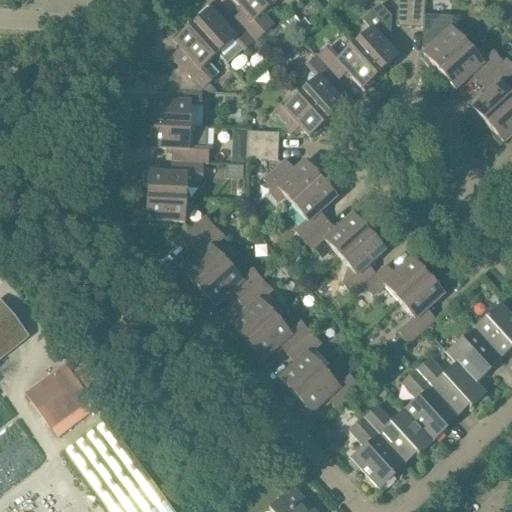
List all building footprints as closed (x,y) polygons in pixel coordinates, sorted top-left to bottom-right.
[(262,16),(271,8),(264,0),(231,0),(243,12),(234,20),(255,43),(272,27),(262,16)] [(410,29),(411,0),(398,0),(396,28),(410,29)] [(425,0),(411,0),(410,29),(422,29),(424,29),(424,17),(425,0)] [(370,32),(354,46),(380,75),(388,67),(390,70),(400,61),(388,48),(393,43),(390,39),(391,19),(380,6),(362,22),(370,32)] [(245,53),(255,43),(234,20),(225,28),(207,9),(197,18),(200,20),(192,27),(217,56),(226,66),(243,51),(245,53)] [(431,66),(439,74),(467,49),(451,31),(451,18),(424,17),(424,29),(422,29),(421,46),(427,52),(420,59),(429,69),(431,66)] [(209,64),(217,56),(192,27),(184,35),(181,32),(172,41),(180,50),(171,59),(180,69),(176,72),(201,92),(219,76),(209,64)] [(293,31),(299,38),(305,32),(302,28),(297,27),(293,31)] [(380,75),(354,46),(337,61),(327,50),(317,59),(327,70),(338,82),(347,74),(364,94),(374,85),(372,82),(380,75)] [(482,65),(467,49),(439,74),(446,82),(443,85),(452,94),(472,77),(480,86),(503,65),(494,55),(482,65)] [(338,82),(327,70),(317,59),(307,68),(317,80),(301,95),(326,123),(334,116),(337,118),(347,110),(329,90),(338,82)] [(479,120),(487,128),(511,104),(511,98),(500,85),(511,74),(511,67),(506,61),(503,65),(480,86),(488,94),(468,112),(477,122),(479,120)] [(150,126),(189,128),(190,106),(200,107),(201,92),(176,72),(166,81),(166,94),(159,94),(158,103),(148,102),(147,115),(151,116),(150,126)] [(318,130),(326,123),(301,95),(284,109),(282,107),(271,117),(290,138),(300,130),(311,142),(321,133),(318,130)] [(511,104),(487,128),(494,136),(491,138),(500,148),(511,137),(511,104)] [(171,164),(203,165),(207,166),(208,152),(205,152),(206,129),(189,128),(150,126),(150,137),(146,137),(146,150),(172,152),(171,164)] [(247,133),(247,147),(278,149),(278,135),(247,133)] [(277,162),(278,149),(247,147),(246,151),(246,161),(277,162)] [(246,151),(238,151),(233,156),(232,163),(246,164),(246,161),(246,151)] [(284,199),(292,207),(320,181),(313,173),(315,171),(307,161),(294,173),(285,163),(263,182),(267,187),(265,188),(269,193),(267,195),(276,205),(284,199)] [(201,189),(202,177),(203,165),(171,164),(171,176),(144,174),(144,187),(147,188),(147,198),(185,200),(186,188),(201,189)] [(327,190),(320,181),(292,207),(307,224),(295,234),(304,244),(327,223),(319,215),(339,197),(330,187),(327,190)] [(185,200),(147,198),(146,209),(143,209),(142,222),(184,224),(185,200)] [(325,244),(340,261),(368,235),(361,227),(364,224),(355,215),(335,232),(327,223),(304,244),(313,255),(325,244)] [(191,250),(214,229),(205,219),(182,240),(191,250)] [(214,229),(191,250),(199,259),(179,277),(188,286),(190,284),(198,292),(226,266),(211,249),(223,239),(214,229)] [(376,243),(368,235),(340,261),(347,269),(342,285),(344,287),(343,288),(353,298),(363,289),(375,277),(367,268),(387,250),(378,240),(376,243)] [(384,288),(399,304),(427,279),(420,271),(422,268),(414,259),(394,276),(386,267),(375,277),(363,289),(372,298),(384,288)] [(231,294),(239,303),(262,282),(253,272),(241,283),(226,266),(198,292),(205,300),(202,302),(211,312),(231,294)] [(427,279),(399,304),(414,321),(398,335),(408,345),(434,321),(426,312),(446,294),(437,284),(434,287),(427,279)] [(239,337),(246,345),(275,320),(260,303),(271,292),(262,282),(239,303),(247,312),(227,330),(236,340),(239,337)] [(0,361),(29,339),(0,302),(0,361)] [(511,320),(499,306),(473,330),(500,361),(511,350),(511,320)] [(279,348),(287,357),(311,336),(302,326),(290,336),(275,320),(246,345),(254,353),(251,356),(260,366),(279,348)] [(488,371),(500,361),(473,330),(446,355),(455,365),(476,386),(490,373),(488,371)] [(287,391),(295,399),(323,373),(308,357),(320,346),(311,336),(287,357),(296,366),(276,383),(284,393),(287,391)] [(429,360),(415,373),(457,419),(469,408),(470,410),(485,396),(476,386),(455,365),(443,376),(429,360)] [(66,368),(28,397),(51,429),(90,400),(84,393),(97,384),(84,366),(71,375),(66,368)] [(338,390),(323,373),(295,399),(302,407),(299,409),(308,419),(328,401),(336,410),(359,389),(350,379),(338,390)] [(416,401),(403,412),(432,444),(446,431),(445,429),(457,419),(415,373),(401,386),(416,401)] [(377,408),(363,421),(404,466),(416,455),(418,457),(432,444),(403,412),(391,423),(377,408)] [(392,477),(404,466),(363,421),(349,433),(363,449),(350,460),(379,492),(394,479),(392,477)] [(172,511),(107,423),(66,454),(108,511),(172,511)] [(310,511),(291,490),(268,511),(269,511),(310,511)]
